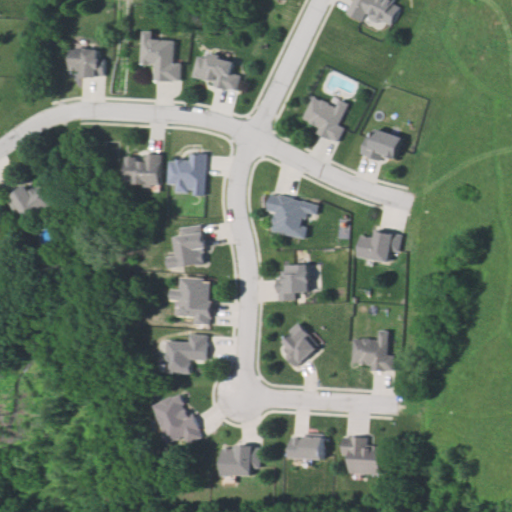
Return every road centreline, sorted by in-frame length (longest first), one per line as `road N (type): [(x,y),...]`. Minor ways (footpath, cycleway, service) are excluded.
road 1 (residential): [(238,399),(245,326),(236,175),(317,0)]
road 2 (residential): [(0,151),(52,115),(123,109),(251,136)]
road 3 (residential): [(406,205),(315,175),(251,136)]
road 4 (residential): [(395,406),(238,399)]
